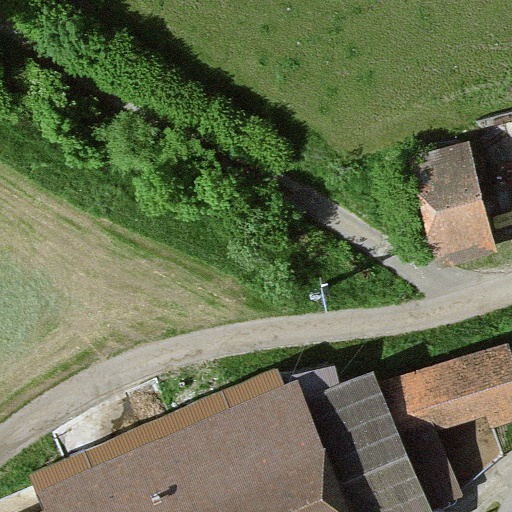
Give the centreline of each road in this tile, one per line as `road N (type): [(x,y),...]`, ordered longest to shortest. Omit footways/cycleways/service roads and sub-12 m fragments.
road 1 (track): [(479,300),(111,107),(0,29)]
road 2 (unclassified): [(0,443),(98,379),(158,355),(409,316),(511,288)]
